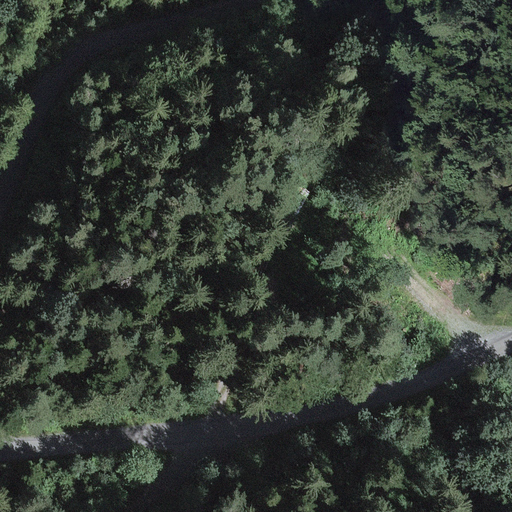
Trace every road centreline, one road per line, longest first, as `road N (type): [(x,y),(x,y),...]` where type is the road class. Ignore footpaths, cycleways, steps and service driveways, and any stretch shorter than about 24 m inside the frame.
road 1 (unclassified): [(0,451),(253,426),(362,399),(511,346)]
road 2 (unclassified): [(259,0),(127,33),(65,62),(46,85),(0,186)]
